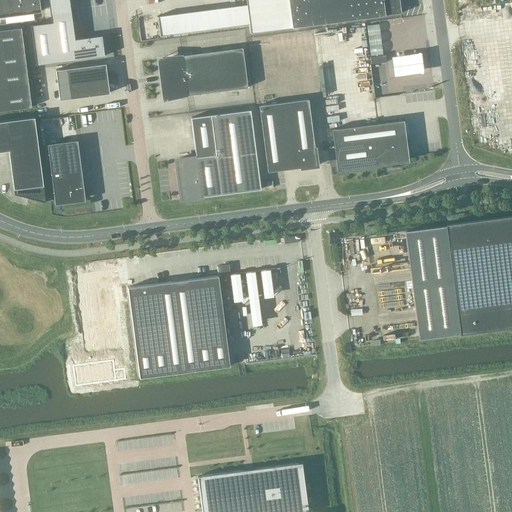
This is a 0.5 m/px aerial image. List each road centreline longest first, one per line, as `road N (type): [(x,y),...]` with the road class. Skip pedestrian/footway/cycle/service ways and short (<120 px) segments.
road 1 (unknown): [(135,113),(307,91),(326,206)]
road 2 (unclassified): [(149,230),(122,4)]
road 3 (unclassified): [(332,404),(311,208)]
road 4 (unclassified): [(437,0),(460,173)]
road 5 (tertiary): [(149,230),(311,208)]
road 6 (tertiary): [(311,208),(409,194),(460,173)]
road 7 (tertiary): [(0,220),(50,237),(149,230)]
road 8 (unknown): [(441,26),(390,39),(396,74),(447,71)]
